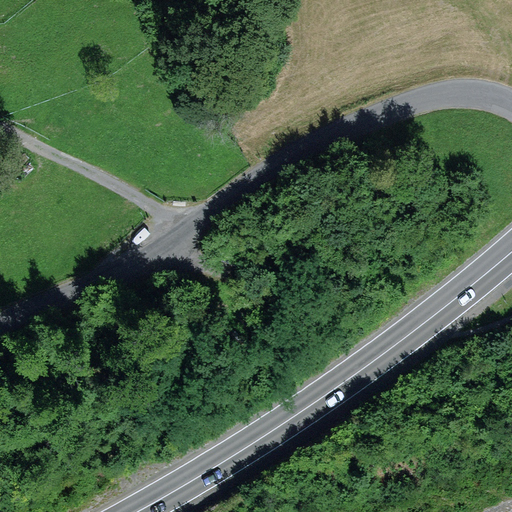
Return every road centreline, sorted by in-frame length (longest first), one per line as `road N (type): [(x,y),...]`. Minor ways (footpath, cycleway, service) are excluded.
road 1 (residential): [(511,105),(447,92),(370,115),(288,156),(134,262),(0,324)]
road 2 (primary): [(136,511),(361,370),(511,251)]
